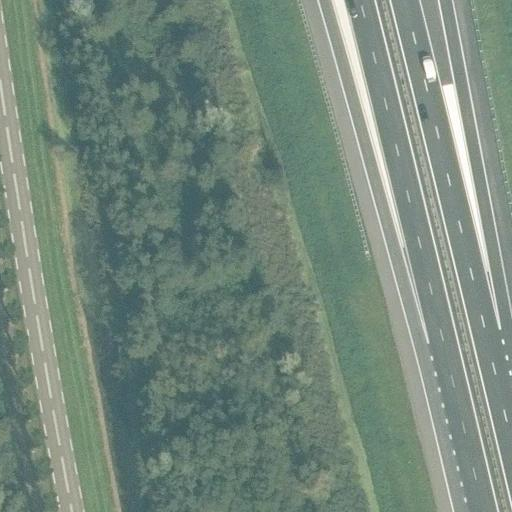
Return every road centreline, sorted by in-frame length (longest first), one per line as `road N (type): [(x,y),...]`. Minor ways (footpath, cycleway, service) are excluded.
road 1 (secondary): [(71,511),(0,88)]
road 2 (motorway): [(319,0),(401,287),(442,346)]
road 3 (motorway): [(356,0),(442,346)]
road 4 (motorway): [(486,335),(404,0)]
road 5 (motorway): [(486,335),(491,231),(444,0)]
road 6 (motorway): [(442,346),(480,511)]
